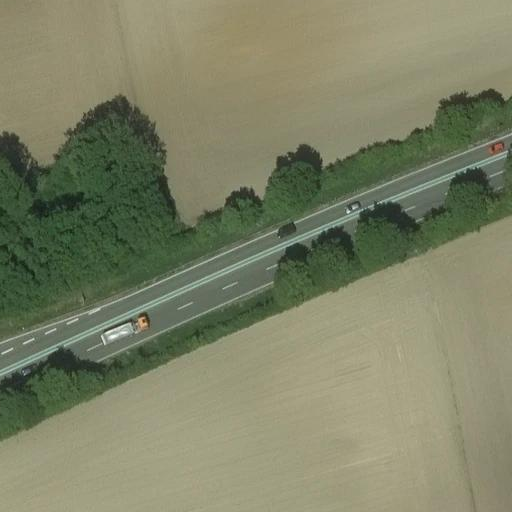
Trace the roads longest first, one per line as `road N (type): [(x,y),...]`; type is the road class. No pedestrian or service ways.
road 1 (trunk): [(0,390),(511,167)]
road 2 (trunk): [(511,142),(312,221),(0,363)]
